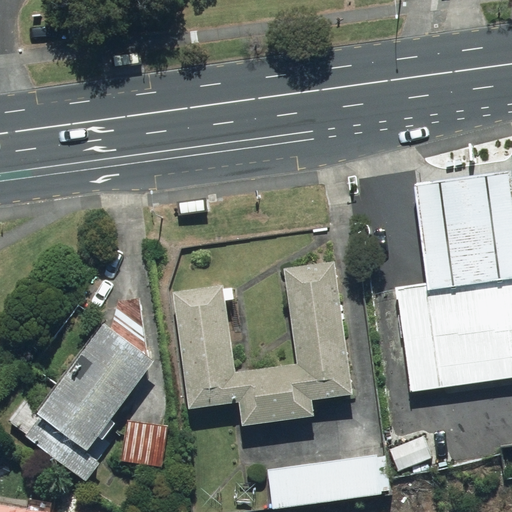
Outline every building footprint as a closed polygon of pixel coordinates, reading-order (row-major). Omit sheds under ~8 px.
[(511,168),(423,181),(437,284),(511,272),(511,168)] [(236,284),(183,291),(198,407),(248,401),(251,422),(327,412),(325,397),(364,392),(347,259),(294,266),(306,361),(246,369),(236,284)] [(511,380),(511,272),(437,284),(403,289),(419,394),(511,380)] [(170,359),(116,320),(46,410),(40,405),(25,424),(96,478),(109,461),(98,452),(170,359)] [(171,424),(133,422),(131,463),(169,464),(171,424)] [(426,433),(393,446),(403,470),(436,457),(426,433)] [(385,450),(270,466),(276,506),(391,490),(385,450)] [(64,511),(65,506),(0,501),(0,511),(64,511)]
